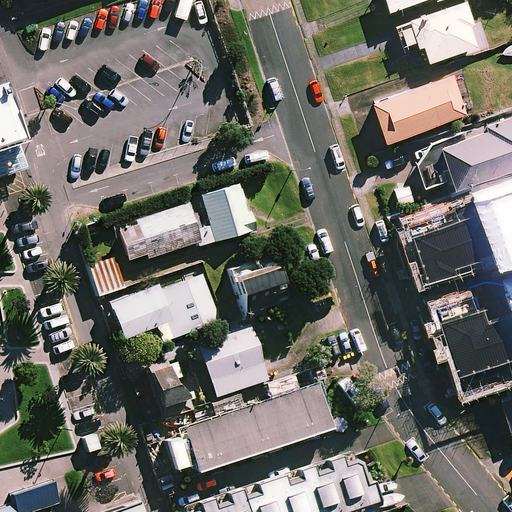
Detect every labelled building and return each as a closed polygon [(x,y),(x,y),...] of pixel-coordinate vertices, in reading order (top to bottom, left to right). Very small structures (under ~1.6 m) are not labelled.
[(423,44),(428,60),(433,58),(435,65),(488,48),(481,24),(473,26),(464,0),(462,0),(396,22),(406,50),(423,44)] [(465,112),(452,73),(372,99),(384,138),(465,112)] [(0,154),(20,148),(2,86),(0,86),(0,154)] [(511,112),(429,143),(415,160),(424,183),(451,173),(456,185),(511,164),(511,112)] [(20,148),(0,154),(0,179),(28,171),(20,148)] [(458,307),(455,297),(436,303),(464,389),(500,378),(496,365),(511,359),(511,173),(488,181),(493,195),(407,223),(421,266),(472,249),(471,245),(506,234),(504,228),(511,225),(511,299),(510,300),(507,291),(458,307)] [(237,183),(197,195),(198,199),(175,206),(114,224),(125,259),(144,253),(146,257),(196,241),(197,245),(251,228),(237,183)] [(282,299),(269,256),(227,269),(241,312),(282,299)] [(217,320),(200,273),(156,290),(153,283),(105,301),(118,337),(154,324),(160,341),(217,320)] [(266,378),(247,324),(195,342),(213,396),(266,378)] [(186,355),(181,340),(158,348),(162,360),(145,365),(162,415),(187,407),(171,360),(186,355)] [(511,378),(507,380),(511,393),(499,396),(510,430),(511,429),(511,378)] [(336,423),(322,379),(266,397),(262,385),(244,391),(248,404),(161,431),(175,475),(336,423)] [(311,470),(310,464),(293,469),(295,475),(281,480),(279,474),(251,483),(253,488),(240,493),(238,487),(221,492),(223,498),(212,502),(210,496),(191,502),(193,508),(182,511),(375,511),(365,477),(360,465),(346,452),(321,460),(323,466),(311,470)] [(13,465),(0,462),(0,495),(6,496),(13,465)] [(13,506),(0,510),(0,511),(31,511),(58,504),(51,482),(9,495),(13,506)]
